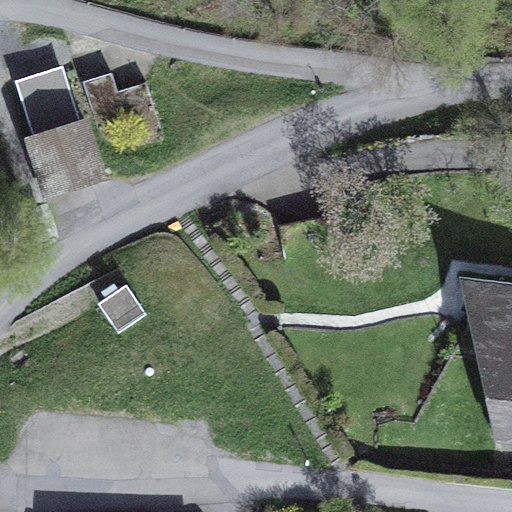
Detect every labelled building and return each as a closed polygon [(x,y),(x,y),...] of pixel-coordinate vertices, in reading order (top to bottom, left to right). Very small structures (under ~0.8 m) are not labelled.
[(63,73),(19,87),(35,138),(79,124),(63,73)] [(129,128),(135,147),(164,138),(146,84),(118,93),(112,74),(84,82),(101,137),(129,128)] [(104,179),(86,122),(79,124),(35,138),(28,140),(46,197),(104,179)] [(460,279),(469,317),(486,282),(460,279)] [(494,440),(511,441),(511,284),(486,282),(469,317),(470,323),(483,325),(479,360),(482,355),(494,356),(489,397),(499,398),(494,440)] [(101,305),(119,331),(143,315),(125,289),(101,305)] [(479,360),(489,397),(494,356),(482,355),(479,360)]
